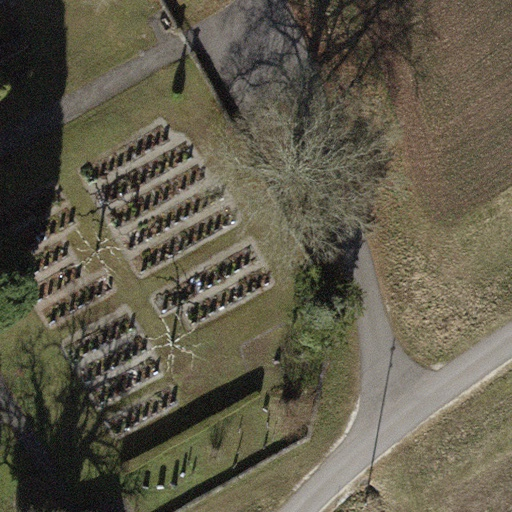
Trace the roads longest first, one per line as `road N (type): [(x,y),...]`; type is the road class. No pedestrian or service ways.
road 1 (residential): [(275,0),(350,118),(394,420)]
road 2 (unclassified): [(511,343),(394,420)]
road 3 (unclassified): [(394,420),(302,511)]
